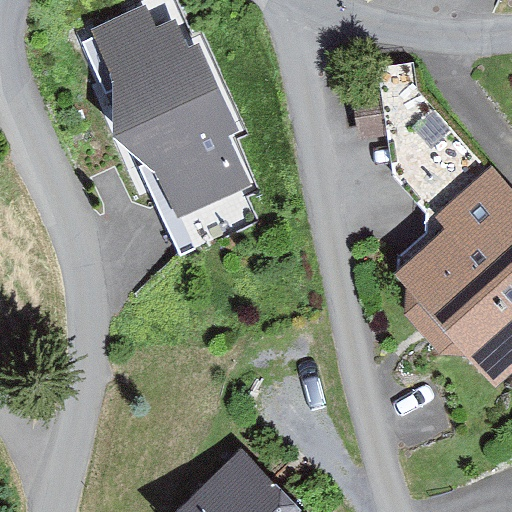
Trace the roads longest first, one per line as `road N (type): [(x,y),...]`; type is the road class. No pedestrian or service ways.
road 1 (residential): [(294,0),(296,78),(385,511)]
road 2 (residential): [(55,511),(87,396),(90,298),(64,208),(0,59)]
road 3 (residential): [(310,0),(405,40),(511,31)]
